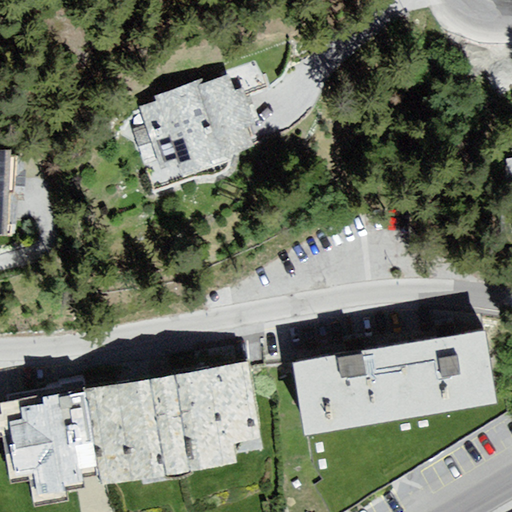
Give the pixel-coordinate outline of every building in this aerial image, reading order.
[(121,104),(142,199),(254,160),(236,98),(264,89),(255,60),(121,104)] [(0,242),(9,161),(0,159),(0,242)] [(511,192),(511,162),(489,164),(492,194),(511,192)] [(491,397),(483,334),(374,349),(382,412),(491,397)] [(284,426),(382,412),(374,349),(275,363),(284,426)] [(67,392),(75,491),(266,460),(250,362),(67,392)] [(75,491),(67,392),(0,403),(0,477),(6,477),(10,502),(75,491)]
